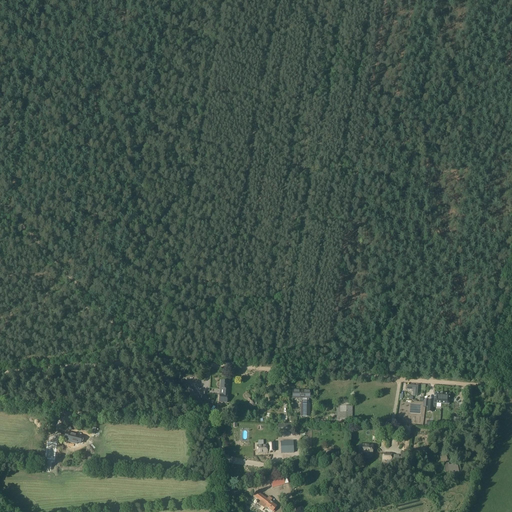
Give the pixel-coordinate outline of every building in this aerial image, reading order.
[(183,379),(179,382),(185,389),(189,386),(183,379)] [(223,395),(227,395),(228,381),(220,381),(220,389),(224,389),(223,395)] [(407,385),(407,389),(413,390),(413,396),(417,396),(417,386),(407,385)] [(308,401),(308,398),(310,398),(310,391),(303,391),(303,390),(292,390),(292,398),(300,398),(301,401),(302,401),(302,416),(309,416),(310,404),(308,404),(308,401)] [(428,400),(427,411),(432,412),(432,402),(441,403),(442,393),(434,393),(433,401),(428,400)] [(450,394),(442,393),(441,403),(449,404),(450,394)] [(346,421),(350,421),(351,421),(352,421),(352,406),(336,406),(336,421),(341,421),(346,421)] [(82,436),(66,432),(64,439),(71,440),(70,442),(77,444),(77,443),(80,444),(82,436)] [(400,449),(405,450),(408,440),(402,438),(400,449)] [(54,457),(55,440),(46,439),(45,456),(54,457)] [(293,441),(280,442),(281,453),(294,453),(293,441)] [(268,445),(256,446),(257,453),(269,452),(274,451),(274,443),(268,443),(268,445)] [(369,456),(370,455),(370,454),(372,454),(372,445),(359,444),(359,453),(365,454),(365,455),(366,456),(369,456)] [(448,461),(446,454),(439,456),(441,462),(448,461)] [(443,464),(445,472),(452,471),(453,475),(457,474),(456,470),(458,470),(457,464),(449,465),(448,463),(443,464)] [(284,483),(281,475),(270,479),(272,487),(284,483)] [(257,492),(257,491),(253,496),(260,501),(259,504),(265,508),(265,507),(272,511),(276,506),(270,502),(270,501),(272,499),(268,496),(266,499),(260,494),(261,493),(258,491),(257,492)]
